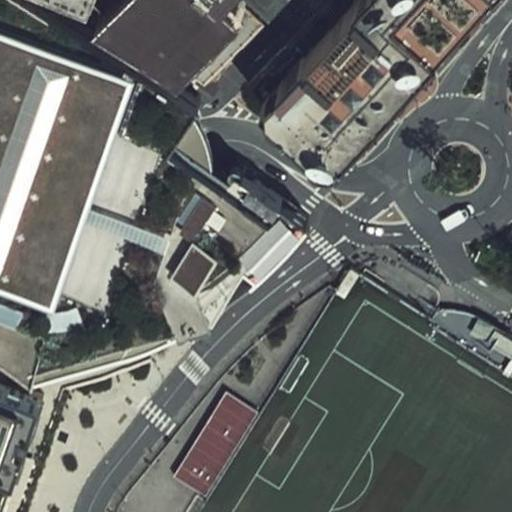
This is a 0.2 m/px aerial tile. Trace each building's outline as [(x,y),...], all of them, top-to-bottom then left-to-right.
[(0,0),(0,511),(28,511),(71,397),(140,379),(158,365),(151,352),(208,327),(214,321),(218,312),(247,278),(256,284),(309,237),(309,225),(281,207),(284,204),(239,174),(224,173),(184,147),(198,124),(204,114),(30,0),(0,0)] [(120,0),(95,27),(182,83),(248,4),(243,0),(120,0)] [(357,0),(267,101),(266,107),(331,167),(338,168),(371,132),(488,5),(491,0),(357,0)] [(361,273),(351,267),(336,291),(346,297),(361,273)] [(511,340),(496,331),(471,321),(436,310),(431,318),(426,327),(511,380),(511,340)] [(176,471),(208,491),(259,409),(228,389),(176,471)]
